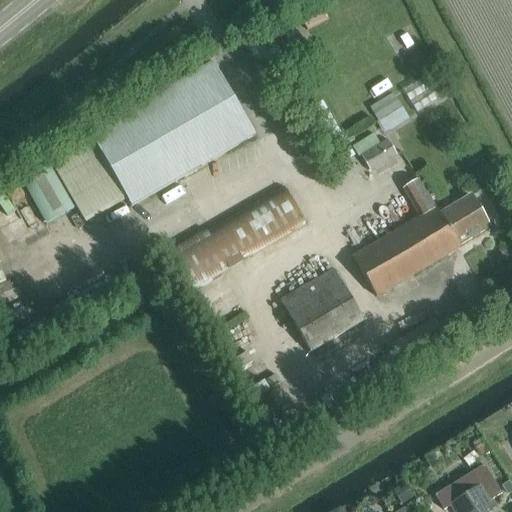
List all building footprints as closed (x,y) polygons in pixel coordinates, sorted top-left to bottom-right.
[(266,29),(256,34),(242,41),(252,59),(265,53),(275,48),(266,29)] [(85,224),(126,201),(130,208),(253,138),(212,65),(48,160),(85,224)] [(369,109),(378,123),(400,109),(393,95),(369,109)] [(397,158),(387,140),(360,156),(369,173),(397,158)] [(46,225),(72,210),(42,159),(16,174),(46,225)] [(376,299),(459,250),(457,248),(489,229),(470,197),(438,216),(418,181),(402,190),(419,219),(352,259),(376,299)] [(182,296),(305,226),(283,188),(160,258),(182,296)] [(310,354),(362,323),(332,271),(280,302),(310,354)] [(401,370),(447,343),(434,321),(388,348),(401,370)] [(256,367),(242,374),(247,383),(261,376),(256,367)] [(288,443),(281,432),(267,440),(273,452),(288,443)] [(483,443),(474,449),(479,457),(488,451),(483,443)] [(487,511),(494,508),(481,487),(450,506),(453,511),(487,511)] [(405,488),(394,495),(401,506),(412,500),(405,488)]
